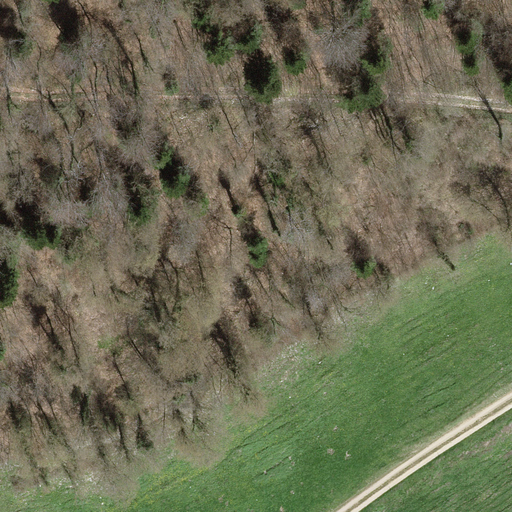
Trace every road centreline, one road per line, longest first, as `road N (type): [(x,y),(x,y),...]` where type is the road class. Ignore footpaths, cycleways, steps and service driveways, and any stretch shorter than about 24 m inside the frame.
road 1 (track): [(136,96),(511,116)]
road 2 (track): [(342,511),(511,397)]
road 3 (track): [(0,90),(136,96)]
